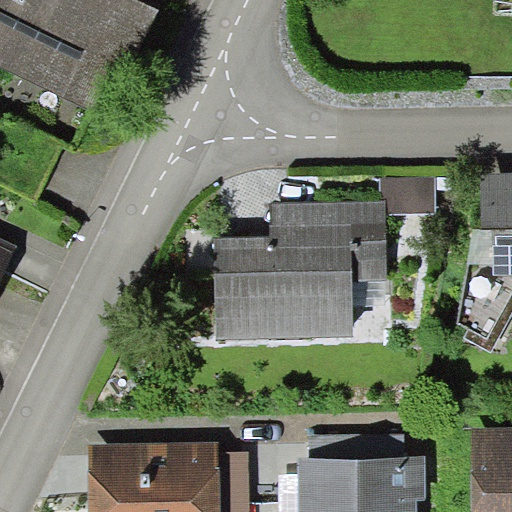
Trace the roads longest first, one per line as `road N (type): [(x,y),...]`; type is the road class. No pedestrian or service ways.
road 1 (unclassified): [(8,511),(209,113)]
road 2 (residential): [(209,113),(308,142),(511,137)]
road 3 (unclassified): [(209,113),(263,0)]
